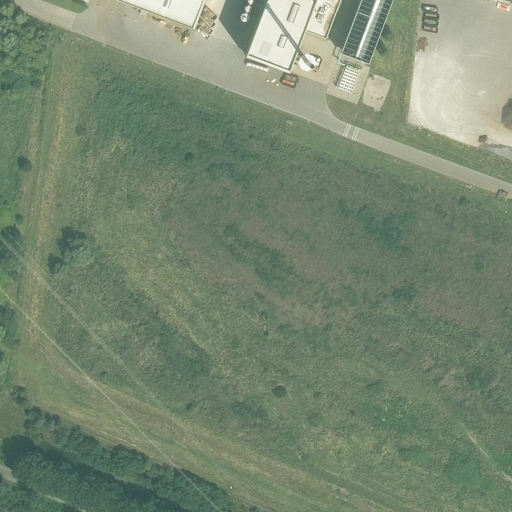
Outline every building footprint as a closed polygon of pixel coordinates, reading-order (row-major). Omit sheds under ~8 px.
[(117,0),(194,29),(204,0),(117,0)] [(265,0),(245,54),(288,70),(303,29),(326,38),(339,0),(265,0)] [(396,0),(364,0),(342,61),(370,72),(396,0)] [(359,72),(345,66),(337,89),(351,94),(359,72)] [(92,474),(84,471),(80,479),(88,482),(92,474)] [(161,511),(163,506),(156,503),(154,511),(161,511)]
